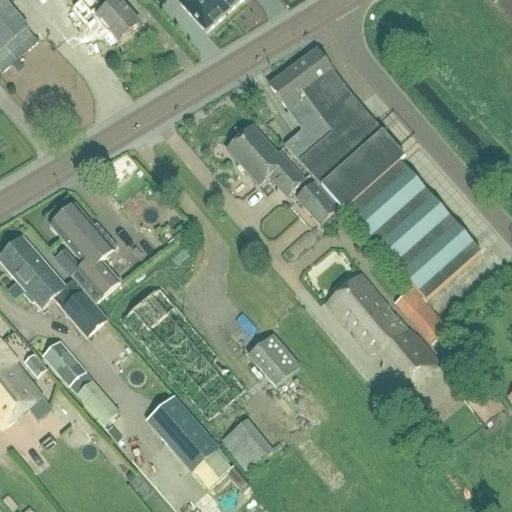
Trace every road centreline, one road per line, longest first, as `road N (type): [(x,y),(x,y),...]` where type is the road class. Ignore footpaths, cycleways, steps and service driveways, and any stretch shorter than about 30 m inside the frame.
road 1 (tertiary): [(0,209),(324,16)]
road 2 (unclassified): [(511,235),(324,16)]
